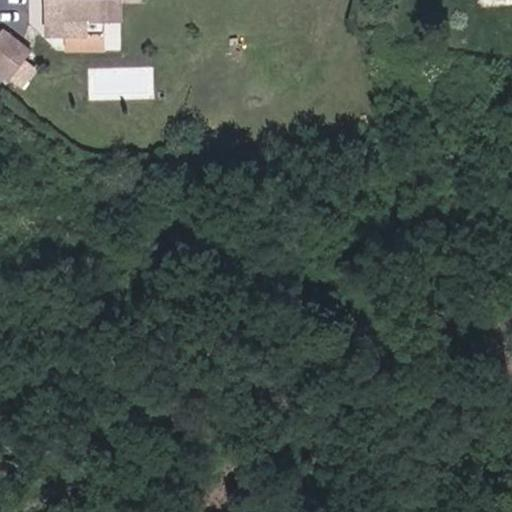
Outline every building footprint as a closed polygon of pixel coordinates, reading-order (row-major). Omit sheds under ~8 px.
[(50,0),(50,20),(68,21),(68,36),(106,37),(106,22),(106,6),(123,7),(122,0),(50,0)] [(122,22),(123,7),(106,6),(106,22),(122,22)] [(68,21),(50,20),(50,35),(68,36),(68,21)] [(0,68),(9,75),(29,48),(0,27),(0,68)] [(68,52),(106,51),(106,37),(68,36),(68,52)]
